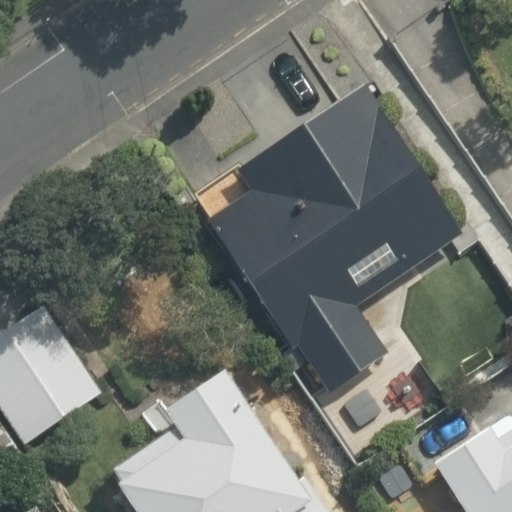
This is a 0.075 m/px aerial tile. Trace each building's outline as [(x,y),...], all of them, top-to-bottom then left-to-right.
[(360,88),(195,197),(331,403),(394,362),(359,309),(461,242),(360,88)] [(45,305),(0,334),(0,415),(25,454),(106,401),(45,305)] [(161,453),(112,482),(130,511),(323,511),(254,397),(228,354),(135,410),(161,453)] [(511,511),(511,410),(429,460),(460,511),(511,511)] [(0,511),(43,511),(29,488),(0,505),(0,511)]
